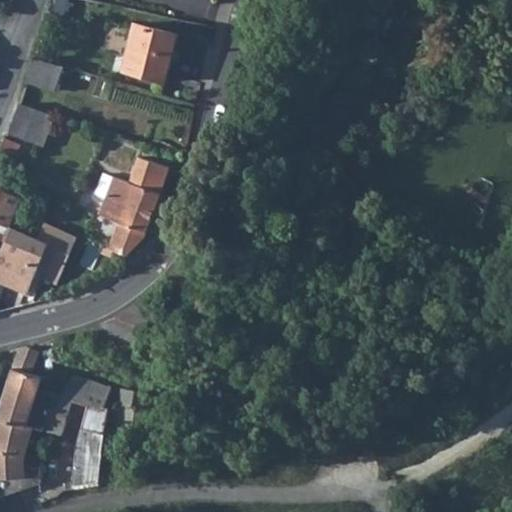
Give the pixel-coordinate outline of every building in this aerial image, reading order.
[(68,0),(54,0),(50,14),(62,18),(68,0)] [(134,23),(122,71),(167,82),(179,35),(134,23)] [(64,65),(35,56),(27,82),(56,91),(64,65)] [(43,147),(55,114),(20,103),(10,134),(43,147)] [(153,214),(164,218),(169,208),(173,197),(162,193),(170,167),(139,156),(130,182),(114,176),(106,198),(101,215),(120,222),(111,249),(127,254),(145,236),(153,214)] [(106,198),(114,176),(105,173),(96,195),(106,198)] [(0,222),(12,228),(24,195),(0,185),(0,222)] [(58,285),(78,237),(45,223),(38,239),(12,228),(0,254),(0,283),(28,295),(42,261),(48,264),(42,278),(58,285)] [(140,301),(116,316),(102,323),(95,343),(137,358),(155,308),(140,301)] [(0,412),(0,419),(47,430),(64,433),(73,401),(90,404),(92,380),(72,375),(66,397),(40,388),(44,376),(32,373),(41,351),(28,346),(20,348),(0,412)] [(78,459),(75,483),(101,479),(110,407),(105,406),(113,387),(92,380),(90,404),(81,435),(78,459)] [(137,390),(122,388),(115,435),(150,440),(155,410),(134,407),(137,390)] [(0,497),(43,483),(47,430),(0,419),(0,497)]
